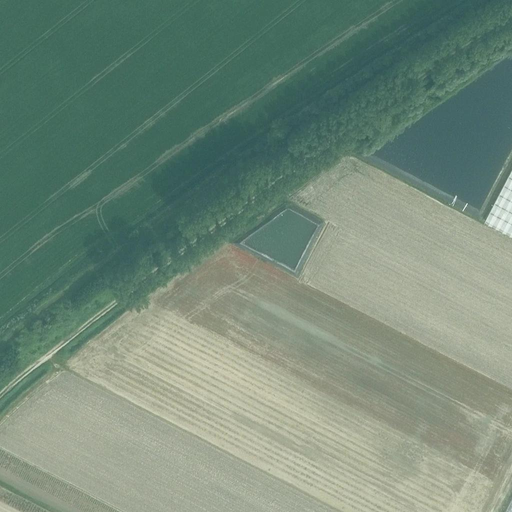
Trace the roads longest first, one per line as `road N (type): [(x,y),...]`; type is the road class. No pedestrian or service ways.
road 1 (track): [(0,396),(511,10)]
road 2 (track): [(0,347),(233,167),(230,150)]
